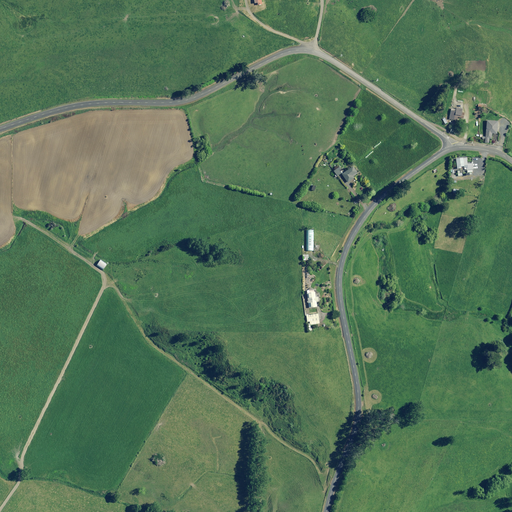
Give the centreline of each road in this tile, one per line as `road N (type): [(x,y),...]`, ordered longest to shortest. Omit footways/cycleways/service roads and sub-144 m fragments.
road 1 (unclassified): [(0,129),(90,103),(186,100),(282,53),(305,50),(348,70),(453,148)]
road 2 (unclassified): [(326,511),(358,412),(339,289),(343,256),(377,200),(453,148)]
